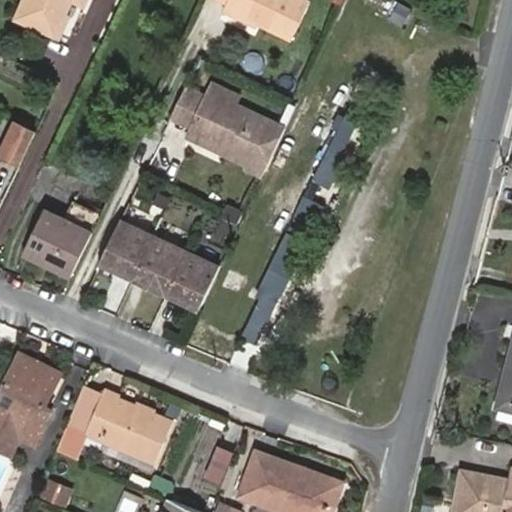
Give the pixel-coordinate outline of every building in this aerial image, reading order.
[(33,0),(28,11),(62,28),(76,0),(33,0)] [(220,0),(226,3),(223,9),(260,27),(290,42),(310,0),(220,0)] [(388,19),(402,25),(410,8),(397,1),(388,19)] [(257,33),(260,27),(223,9),(220,15),(257,33)] [(377,64),(390,35),(380,30),(367,60),(377,64)] [(247,165),(267,174),(290,125),(243,102),(240,105),(210,90),(193,125),(215,136),(217,132),(231,139),(226,149),(249,160),(247,165)] [(0,147),(0,154),(17,162),(32,130),(12,121),(0,147)] [(96,240),(106,218),(85,208),(75,230),(96,240)] [(76,282),(96,240),(75,230),(41,214),(21,255),(76,282)] [(225,265),(124,217),(103,260),(204,308),(225,265)] [(261,285),(281,291),(286,274),(267,268),(261,285)] [(257,342),(277,294),(262,288),(241,336),(257,342)] [(31,442),(39,445),(54,412),(48,408),(51,402),(64,375),(39,363),(42,355),(30,350),(0,412),(0,449),(23,460),(31,442)] [(511,353),(499,406),(502,407),(511,409),(511,353)] [(68,367),(42,355),(39,363),(64,375),(68,367)] [(106,400),(86,392),(68,434),(90,442),(106,400)] [(176,427),(106,400),(90,442),(161,468),(176,427)] [(48,408),(54,412),(58,405),(51,402),(48,408)] [(511,409),(502,407),(499,418),(511,420),(511,409)] [(179,484),(223,490),(229,439),(202,435),(197,471),(181,469),(179,484)] [(311,511),(330,511),(341,484),(261,456),(246,502),(275,511),(291,511),(294,507),(311,511)] [(511,511),(511,463),(507,463),(503,480),(477,474),(469,511),(511,511)] [(153,474),(151,486),(172,490),(174,479),(153,474)] [(66,487),(49,480),(42,498),(59,505),(66,487)] [(343,511),(353,488),(341,484),(330,511),(311,511),(294,507),(291,511),(343,511)] [(132,511),(137,502),(124,497),(117,511),(132,511)] [(198,511),(172,501),(167,511),(198,511)] [(240,511),(242,508),(221,501),(217,511),(240,511)]
